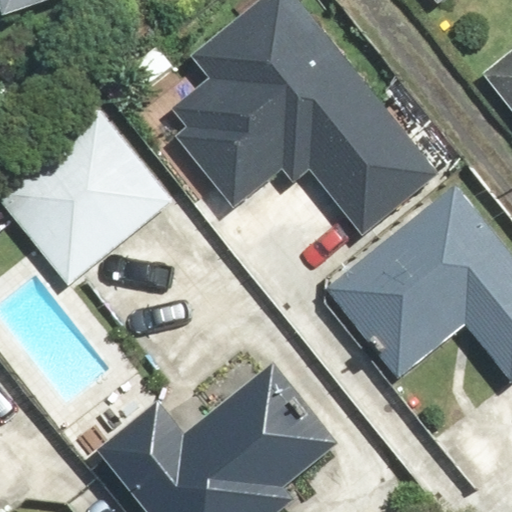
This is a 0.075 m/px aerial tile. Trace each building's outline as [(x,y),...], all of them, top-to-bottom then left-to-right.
[(65,0),(16,0),(21,15),(65,0)] [(457,176),(312,0),(280,0),(207,60),(223,79),(186,109),(201,128),(187,140),(246,212),(293,172),(305,186),(329,167),(385,235),(457,176)] [(511,66),(497,79),(511,96),(511,66)] [(113,109),(7,194),(78,282),(184,197),(113,109)] [(511,243),(468,193),(347,298),(419,381),(478,330),(511,368),(511,243)] [(168,404),(108,453),(156,511),(283,511),(349,458),(293,390),(281,400),(253,366),(184,423),(168,404)]
